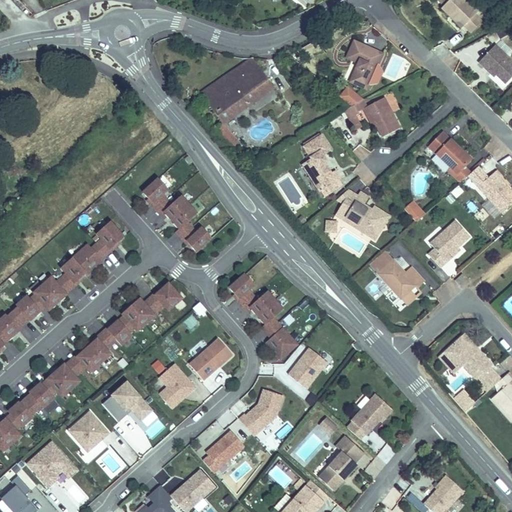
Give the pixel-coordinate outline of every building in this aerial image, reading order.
[(477,13),(463,0),(450,0),(444,6),(442,9),(462,28),(464,26),(474,15),(477,13)] [(464,26),(471,33),(481,22),(474,15),(464,26)] [(378,65),(382,54),(354,42),(346,58),(358,64),(350,82),(367,90),(369,85),(378,65)] [(511,61),(495,45),(479,62),(490,74),(493,71),(496,75),(506,84),(511,77),(511,61)] [(252,58),(201,93),(223,123),(224,124),(273,89),(252,58)] [(382,73),(378,65),(369,85),(377,83),(382,73)] [(345,91),(363,100),(348,88),(345,91)] [(339,97),(351,107),(363,100),(345,91),(339,97)] [(366,107),(363,100),(351,107),(345,111),(349,119),(356,116),(359,114),(358,112),(364,109),(371,123),(374,122),(376,126),(382,138),(400,128),(384,98),(366,107)] [(428,106),(433,111),(438,106),(433,101),(428,106)] [(362,128),(356,116),(349,119),(355,131),(362,128)] [(224,124),(223,123),(213,131),(233,154),(242,145),(224,124)] [(472,160),(464,152),(462,154),(459,151),(461,149),(442,132),(428,147),(457,175),(472,160)] [(304,143),(305,146),(319,137),(318,134),(304,143)] [(321,136),(319,137),(305,146),(303,147),(311,160),(302,165),(315,185),(320,182),(325,189),(339,180),(340,179),(335,172),(331,174),(324,163),(320,157),(323,155),(330,150),(321,136)] [(457,175),(450,169),(447,171),(460,183),(471,173),(465,167),(457,175)] [(511,203),(511,193),(507,188),(499,179),(501,177),(496,171),(478,187),(502,213),(511,203)] [(158,180),(143,193),(148,199),(152,204),(162,195),(167,190),(158,180)] [(343,186),(339,180),(325,189),(321,191),(325,197),(343,186)] [(321,191),(325,189),(320,182),(315,185),(319,192),(321,191)] [(447,195),(451,201),(463,193),(459,187),(447,195)] [(351,208),(357,197),(348,191),(338,200),(343,203),(351,208)] [(369,197),(361,192),(357,197),(351,208),(343,203),(335,216),(352,226),(356,224),(368,231),(367,236),(375,240),(389,217),(373,207),(371,210),(369,214),(361,210),(364,205),(369,197)] [(152,204),(148,199),(147,200),(155,210),(167,200),(162,195),(152,204)] [(172,205),(164,212),(164,213),(171,221),(189,205),(181,197),(172,205)] [(167,200),(155,210),(161,216),(164,213),(164,212),(172,205),(167,200)] [(405,210),(409,215),(417,207),(413,203),(405,210)] [(189,205),(171,221),(179,229),(187,223),(196,214),(189,205)] [(364,205),(361,210),(369,214),(371,210),(364,205)] [(417,207),(409,215),(416,223),(424,215),(417,207)] [(456,221),(430,244),(435,250),(429,255),(440,268),(452,256),(450,254),(457,248),(470,237),(456,221)] [(175,232),(180,238),(192,228),(187,223),(179,229),(175,232)] [(99,240),(109,250),(117,242),(121,239),(108,224),(95,235),(99,240)] [(352,226),(367,236),(368,231),(356,224),(352,226)] [(180,238),(189,248),(191,246),(187,242),(196,233),(192,228),(180,238)] [(191,246),(196,252),(211,239),(202,229),(196,233),(187,242),(191,246)] [(94,244),(105,256),(110,252),(119,244),(117,242),(109,250),(99,240),(94,244)] [(89,249),(99,261),(105,256),(94,244),(89,249)] [(86,246),(71,260),(84,275),(83,275),(84,277),(101,262),(99,261),(89,249),(86,246)] [(459,250),(457,248),(450,254),(452,256),(459,250)] [(417,288),(424,281),(411,268),(405,274),(385,251),(369,265),(390,287),(392,286),(403,298),(415,286),(417,288)] [(65,274),(73,284),(78,280),(83,275),(84,275),(71,260),(60,270),(65,274)] [(65,274),(59,279),(70,290),(79,282),(78,280),(73,284),(65,274)] [(466,279),(462,274),(455,281),(458,285),(466,279)] [(234,294),(238,299),(248,290),(254,285),(244,275),(229,288),(234,294)] [(50,279),(41,287),(57,303),(65,296),(64,295),(54,284),(50,279)] [(59,279),(54,284),(64,295),(70,290),(59,279)] [(155,297),(168,311),(181,299),(168,285),(164,289),(155,297)] [(403,298),(392,286),(390,287),(406,306),(421,292),(415,286),(403,298)] [(44,307),(48,311),(57,303),(41,287),(33,294),(44,307)] [(149,300),(159,311),(164,307),(155,297),(164,289),(163,287),(149,300)] [(233,295),(242,305),(253,295),(248,290),(238,299),(234,294),(233,295)] [(250,308),(257,316),(275,300),(267,292),(258,301),(250,308)] [(33,294),(28,299),(39,311),(44,307),(33,294)] [(242,305),(247,311),(250,308),(258,301),(253,295),(242,305)] [(12,313),(23,325),(28,320),(29,322),(40,312),(39,311),(28,299),(26,297),(16,307),(18,309),(12,313)] [(131,308),(146,324),(154,317),(154,316),(144,305),(140,300),(138,301),(131,308)] [(144,305),(154,316),(159,311),(149,300),(144,305)] [(275,300),(257,316),(265,324),(272,317),(282,308),(275,300)] [(198,317),(206,311),(201,302),(192,308),(198,317)] [(135,330),(137,332),(146,324),(131,308),(124,314),(122,316),(124,317),(135,330)] [(0,331),(7,340),(8,340),(19,331),(18,330),(23,325),(12,313),(8,317),(6,315),(0,321),(0,331)] [(119,322),(130,334),(135,330),(124,317),(119,322)] [(265,324),(261,327),(266,333),(277,322),(272,317),(265,324)] [(122,346),(132,337),(130,334),(119,322),(113,327),(108,331),(117,341),(122,346)] [(277,322),(266,333),(271,338),(282,328),(277,322)] [(102,334),(112,346),(117,341),(108,331),(113,327),(112,326),(102,334)] [(271,338),(266,342),(280,358),(297,344),(282,328),(271,338)] [(98,341),(107,351),(112,346),(102,334),(92,343),(93,345),(98,341)] [(475,354),(479,351),(464,335),(461,338),(475,354)] [(461,338),(445,353),(460,369),(463,366),(482,387),(496,375),(490,368),(492,366),(479,351),(475,354),(461,338)] [(231,356),(218,340),(189,366),(203,381),(231,356)] [(88,349),(101,365),(111,356),(107,351),(98,341),(93,345),(88,349)] [(354,345),(360,352),(363,350),(357,343),(354,345)] [(87,369),(91,374),(101,365),(88,349),(82,354),(78,359),(87,369)] [(309,350),(288,376),(305,390),(327,364),(309,350)] [(71,362),(82,374),(87,369),(78,359),(82,354),(81,353),(71,362)] [(460,369),(445,353),(439,358),(454,374),(460,369)] [(165,368),(158,361),(152,366),(158,374),(165,368)] [(66,366),(77,378),(82,374),(71,362),(66,366)] [(259,374),(273,375),(273,365),(260,364),(259,374)] [(171,409),(182,399),(180,398),(186,393),(188,395),(195,388),(174,365),(159,378),(168,387),(159,395),(171,409)] [(57,373),(72,390),(81,383),(77,378),(66,366),(57,373)] [(511,381),(511,374),(509,372),(501,380),(497,383),(503,389),(492,398),(511,420),(511,385),(510,383),(511,381)] [(49,382),(64,398),(72,390),(57,373),(48,381),(49,382)] [(496,375),(482,387),(487,393),(497,383),(501,380),(496,375)] [(55,400),(58,403),(64,398),(49,382),(43,387),(55,400)] [(102,405),(118,423),(128,415),(125,412),(129,408),(141,421),(151,412),(126,384),(102,405)] [(27,400),(38,412),(43,407),(45,409),(55,400),(43,387),(42,385),(32,394),(33,395),(27,400)] [(238,420),(253,437),(275,417),(282,396),(263,390),(258,405),(245,416),(244,415),(238,420)] [(464,391),(453,400),(457,404),(467,395),(464,391)] [(376,395),(370,401),(369,402),(371,404),(365,411),(363,409),(351,422),(352,423),(347,428),(359,439),(364,434),(365,435),(379,420),(382,417),(384,419),(392,410),(376,395)] [(474,404),(467,395),(457,404),(465,413),(474,404)] [(13,415),(24,427),(34,418),(33,416),(38,412),(27,400),(22,404),(21,403),(11,413),(13,415)] [(369,402),(363,409),(365,411),(371,404),(369,402)] [(68,432),(87,453),(108,435),(89,413),(68,432)] [(7,419),(19,432),(24,427),(13,415),(7,419)] [(319,425),(328,433),(334,427),(325,418),(319,425)] [(0,426),(0,428),(14,444),(22,436),(19,432),(7,419),(6,421),(0,426)] [(144,431),(152,439),(166,427),(158,419),(144,431)] [(0,445),(5,452),(14,444),(0,428),(0,445)] [(203,461),(214,473),(244,446),(231,431),(206,453),(209,456),(203,461)] [(341,452),(351,442),(345,437),(336,447),(341,452)] [(363,453),(351,442),(341,452),(318,477),(334,492),(344,481),(342,479),(345,476),(347,477),(357,466),(354,463),(363,453)] [(48,487),(54,482),(53,480),(57,476),(62,471),(68,478),(76,471),(52,443),(28,464),(48,487)] [(171,496),(184,511),(186,511),(216,487),(201,470),(171,496)] [(446,476),(438,485),(440,486),(423,505),(431,511),(445,511),(464,492),(446,476)] [(11,483),(15,487),(1,500),(12,511),(36,511),(37,511),(24,497),(30,491),(18,477),(11,483)] [(66,490),(79,504),(87,497),(74,483),(66,490)] [(134,511),(173,511),(165,502),(171,496),(162,486),(149,498),(152,502),(146,507),(143,505),(134,511)] [(282,511),(315,511),(324,503),(306,486),(282,511)] [(133,510),(134,511),(143,505),(141,502),(133,510)]
